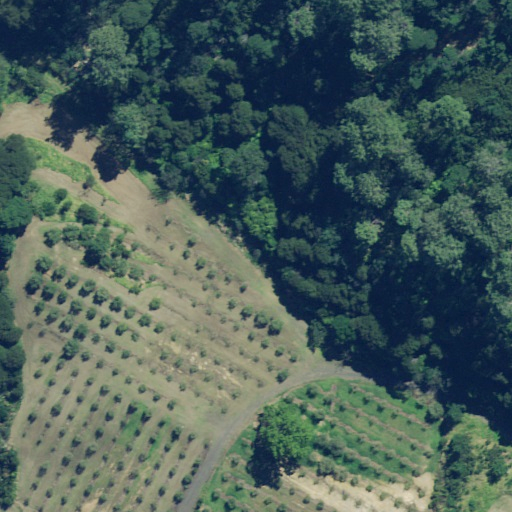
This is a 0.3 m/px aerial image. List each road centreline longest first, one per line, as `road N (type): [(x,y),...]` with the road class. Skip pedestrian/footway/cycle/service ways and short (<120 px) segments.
road 1 (unclassified): [(316,360),(275,296),(53,61),(0,50)]
road 2 (unclassified): [(316,360),(392,370),(511,425)]
road 3 (unclassified): [(182,511),(239,411),(316,360)]
